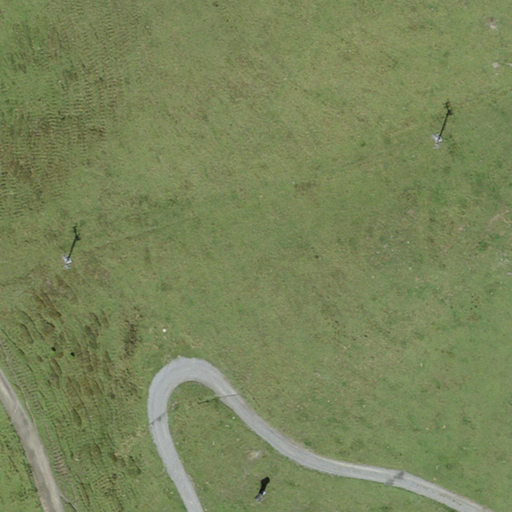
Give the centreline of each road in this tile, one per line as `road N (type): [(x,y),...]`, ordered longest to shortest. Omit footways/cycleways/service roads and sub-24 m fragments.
road 1 (track): [(476,511),(395,479),(296,453),(209,379),(186,377),(160,395),(159,429),(195,511)]
road 2 (track): [(0,390),(44,466),(59,511)]
